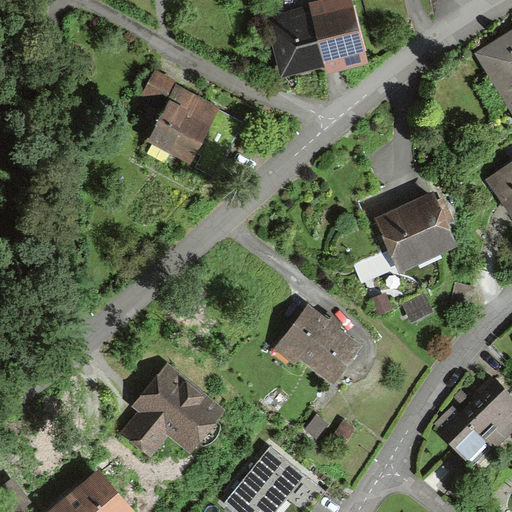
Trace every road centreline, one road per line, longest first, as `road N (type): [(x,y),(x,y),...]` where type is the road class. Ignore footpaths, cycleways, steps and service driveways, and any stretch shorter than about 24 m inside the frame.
road 1 (residential): [(494,0),(396,68),(0,389)]
road 2 (track): [(319,129),(62,0)]
road 3 (residential): [(511,299),(445,359),(381,463)]
